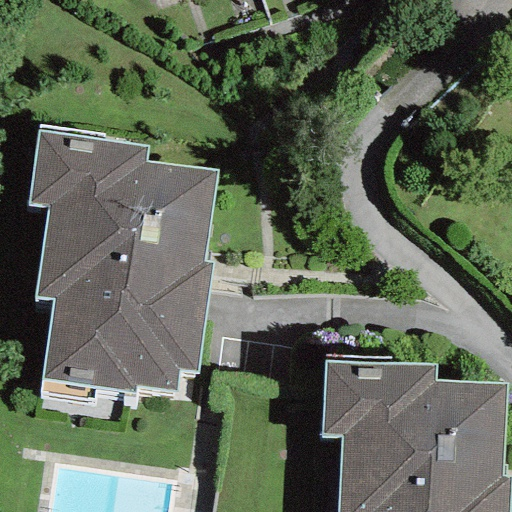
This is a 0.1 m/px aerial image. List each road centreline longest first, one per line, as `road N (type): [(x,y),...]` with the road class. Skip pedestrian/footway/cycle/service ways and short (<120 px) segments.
road 1 (unknown): [(493,352),(466,359),(419,348),(295,341),(235,314),(236,185),(219,54)]
road 2 (residential): [(511,369),(402,270),(350,165),(396,75),(470,0)]
